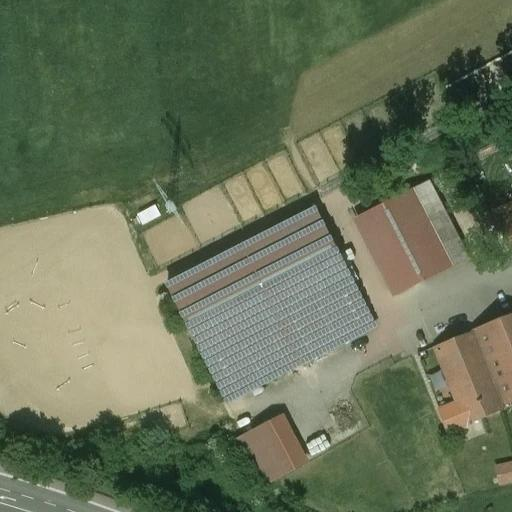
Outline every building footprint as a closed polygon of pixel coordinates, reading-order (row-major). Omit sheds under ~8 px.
[(411,193),(356,221),(394,294),(448,266),(411,193)] [(511,205),(493,213),(505,245),(511,242),(511,205)] [(314,210),(167,286),(226,400),(373,325),(314,210)] [(511,316),(433,348),(465,426),(505,410),(503,406),(511,402),(511,316)] [(308,464),(284,418),(236,443),(261,489),(308,464)] [(511,465),(496,468),(500,487),(511,484),(511,465)]
